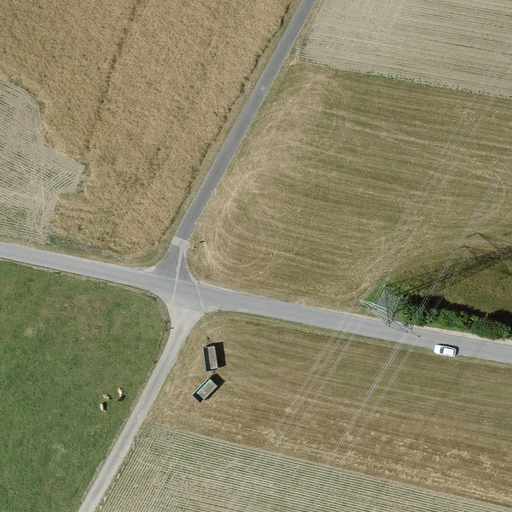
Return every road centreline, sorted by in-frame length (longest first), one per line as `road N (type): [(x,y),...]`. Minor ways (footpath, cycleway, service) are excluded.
road 1 (unclassified): [(511,354),(0,250)]
road 2 (track): [(169,286),(181,238),(309,0)]
road 3 (track): [(195,292),(86,511)]
